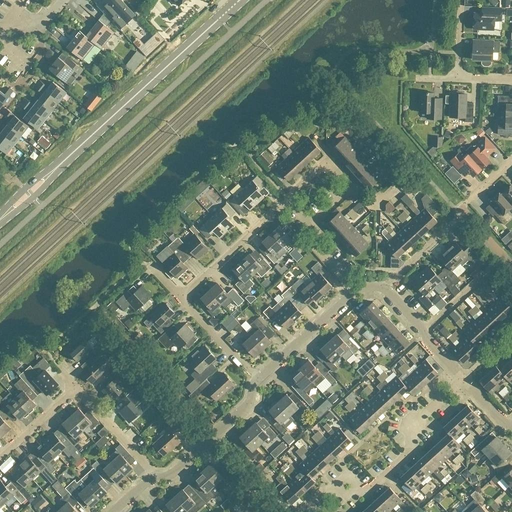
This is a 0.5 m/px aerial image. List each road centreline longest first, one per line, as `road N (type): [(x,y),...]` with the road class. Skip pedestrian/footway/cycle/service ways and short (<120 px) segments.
road 1 (secondary): [(61,163),(239,0)]
road 2 (residential): [(299,511),(322,490),(355,488),(363,496),(409,453),(411,427),(462,380)]
road 3 (residential): [(179,298),(291,204)]
road 4 (residential): [(156,477),(173,473),(242,410),(256,381)]
road 5 (residential): [(256,381),(354,292)]
